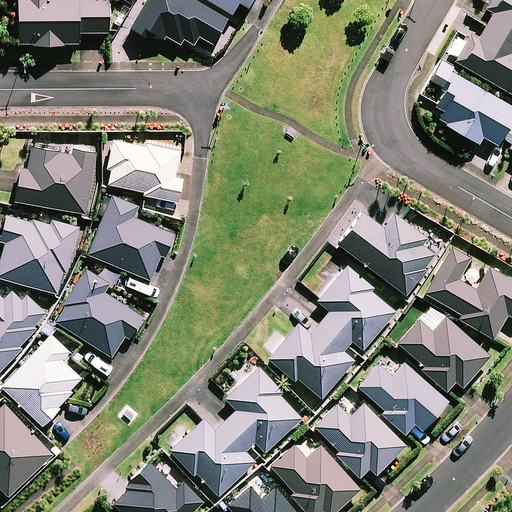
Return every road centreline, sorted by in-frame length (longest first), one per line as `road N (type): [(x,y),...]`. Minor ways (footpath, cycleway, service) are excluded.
road 1 (residential): [(433,0),(391,71),(384,126),(401,155),(511,218)]
road 2 (residential): [(203,90),(0,89)]
road 3 (residential): [(416,511),(511,410)]
